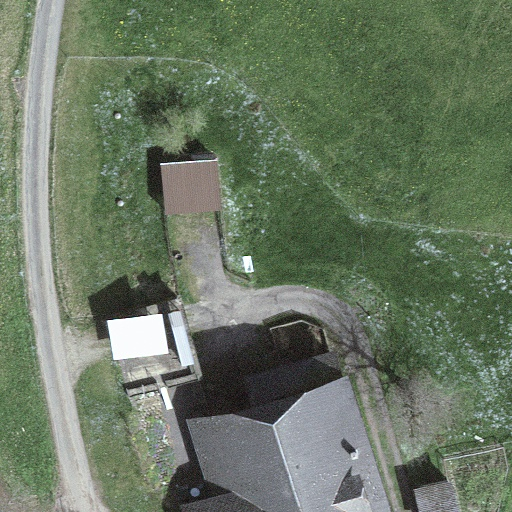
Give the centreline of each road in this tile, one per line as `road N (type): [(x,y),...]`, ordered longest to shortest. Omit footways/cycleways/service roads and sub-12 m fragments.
road 1 (residential): [(91,511),(58,398),(41,296),(35,189),(50,0)]
road 2 (residential): [(406,511),(353,334),(338,315),(288,300),(197,318)]
